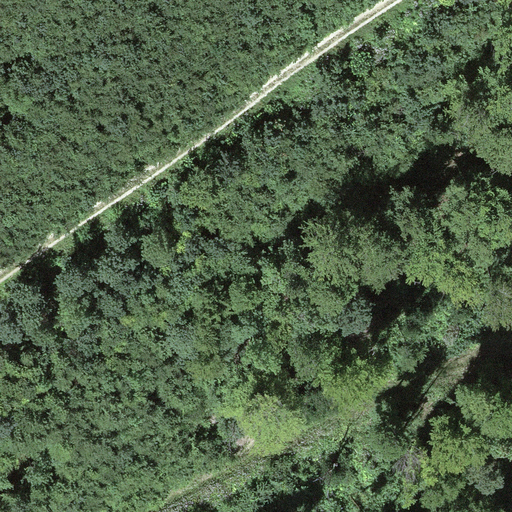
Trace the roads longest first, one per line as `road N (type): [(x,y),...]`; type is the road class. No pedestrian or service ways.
road 1 (track): [(0,269),(391,0)]
road 2 (track): [(156,511),(328,419),(511,340)]
